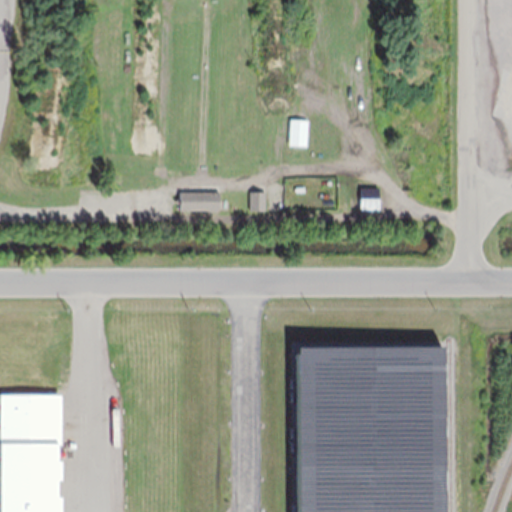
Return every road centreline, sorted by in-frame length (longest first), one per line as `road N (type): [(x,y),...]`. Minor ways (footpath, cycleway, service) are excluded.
road 1 (residential): [(0,281),(511,281)]
road 2 (residential): [(462,283),(465,0)]
